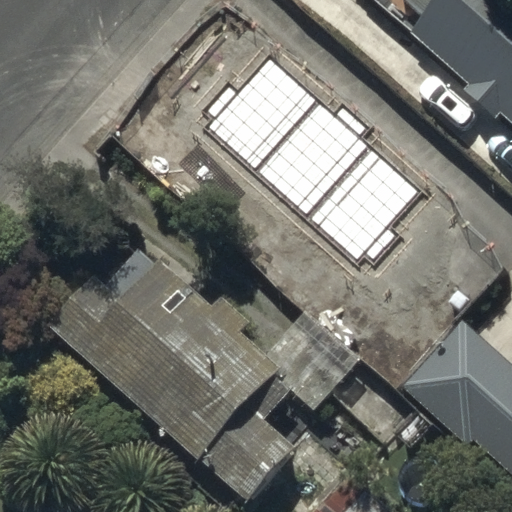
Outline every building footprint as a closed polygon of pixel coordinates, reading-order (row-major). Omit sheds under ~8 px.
[(511,13),(497,0),(397,0),(393,6),(425,36),(414,48),(511,137),(511,13)] [(455,213),(303,76),(262,125),(275,137),(219,199),(266,241),(259,250),(265,256),(255,267),(312,318),(339,287),(367,312),(455,213)] [(96,298),(50,352),(236,511),(250,511),(294,462),(265,437),(294,403),(277,388),(281,383),(244,351),(254,339),(222,312),(216,319),(148,260),(107,308),(96,298)] [(511,379),(467,337),(404,403),(468,463),(474,457),(511,493),(511,379)] [(376,511),(348,488),(326,511),(376,511)]
